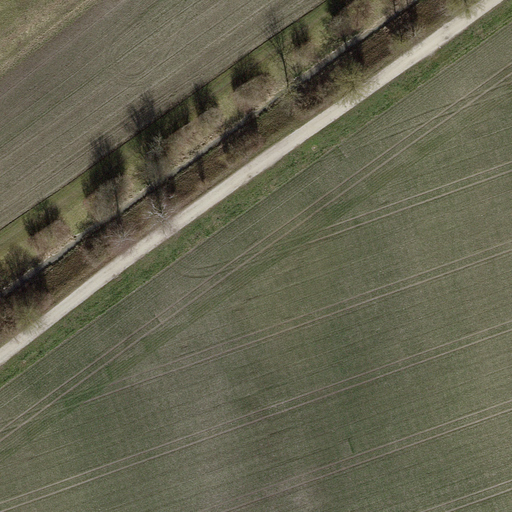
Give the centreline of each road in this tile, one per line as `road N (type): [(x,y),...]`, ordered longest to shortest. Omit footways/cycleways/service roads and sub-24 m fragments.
road 1 (track): [(0,360),(491,0)]
road 2 (track): [(341,0),(0,235)]
